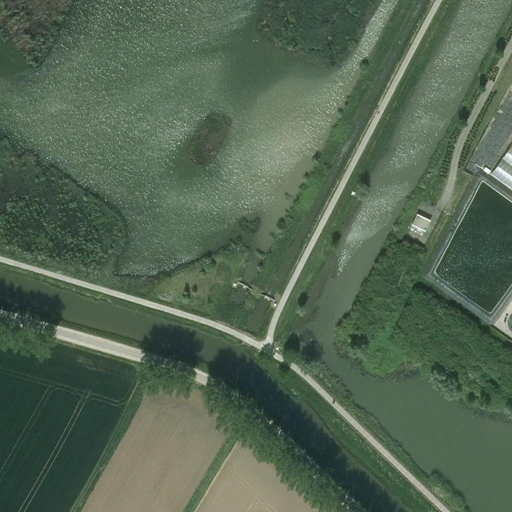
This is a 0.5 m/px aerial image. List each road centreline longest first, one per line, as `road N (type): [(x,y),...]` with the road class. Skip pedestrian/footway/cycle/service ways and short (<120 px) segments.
road 1 (tertiary): [(357,511),(255,414),(199,375),(0,315)]
road 2 (residential): [(442,208),(461,141),(511,46)]
